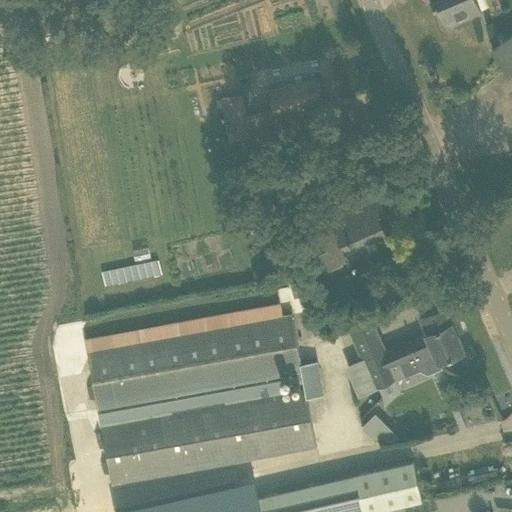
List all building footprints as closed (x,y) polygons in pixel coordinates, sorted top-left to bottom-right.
[(432,0),(435,6),(438,5),(447,26),(482,11),(477,0),(432,0)] [(511,33),(493,48),(511,74),(511,33)] [(270,88),(274,112),(227,121),(231,139),(295,126),(292,108),(317,103),(322,102),(317,79),(270,88)] [(349,259),(391,240),(383,223),(377,226),(373,217),(386,211),(378,192),(329,214),(349,259)] [(465,351),(453,323),(458,321),(450,304),(420,317),(427,333),(426,333),(426,334),(367,360),(368,363),(373,375),(378,386),(394,379),(420,368),(421,370),(429,373),(442,367),(440,362),(465,351)] [(98,407),(303,370),(302,363),(297,342),(292,315),(88,352),(98,407)] [(302,363),(303,370),(306,389),(308,397),(323,394),(317,361),(302,363)] [(306,389),(305,389),(102,427),(111,482),(316,444),(308,397),(306,389)] [(367,511),(423,499),(414,461),(414,460),(250,499),(253,511),(367,511)] [(253,511),(250,499),(231,503),(227,485),(109,511),(108,511),(253,511)]
